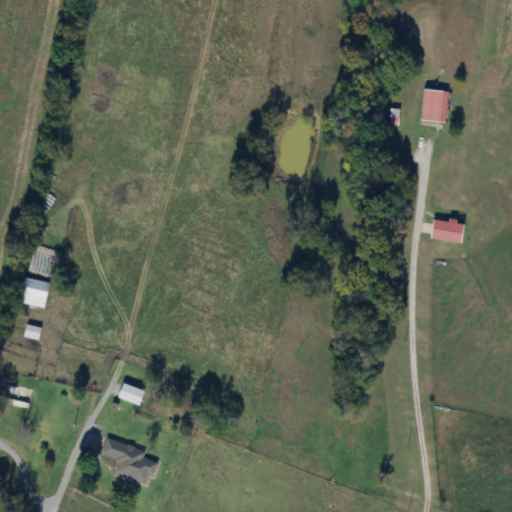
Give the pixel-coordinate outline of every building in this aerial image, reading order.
[(443,122),(445,90),(420,90),(419,121),(443,122)] [(458,243),(461,223),(430,218),(428,238),(458,243)] [(42,307),(47,282),(21,277),(16,303),(42,307)] [(115,397),(137,405),(142,391),(120,383),(115,397)] [(22,402),(24,388),(4,384),(2,398),(22,402)] [(98,453),(117,460),(111,474),(145,486),(154,462),(142,457),(144,452),(104,437),(98,453)]
